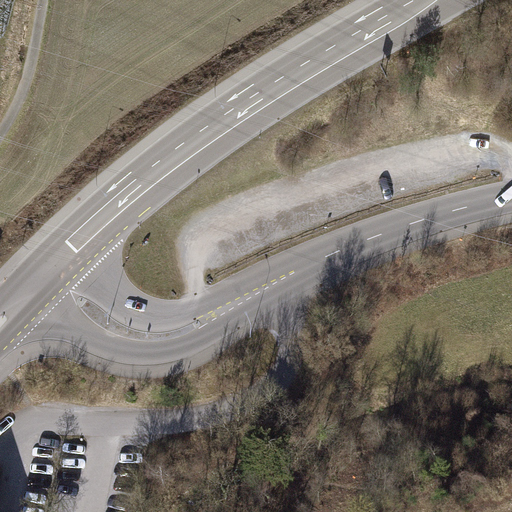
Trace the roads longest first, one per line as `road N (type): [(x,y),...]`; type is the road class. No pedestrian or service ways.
road 1 (tertiary): [(511,196),(377,235),(164,333),(110,323),(46,270)]
road 2 (tertiary): [(46,270),(190,142),(420,0)]
road 3 (track): [(0,136),(23,91),(43,0)]
